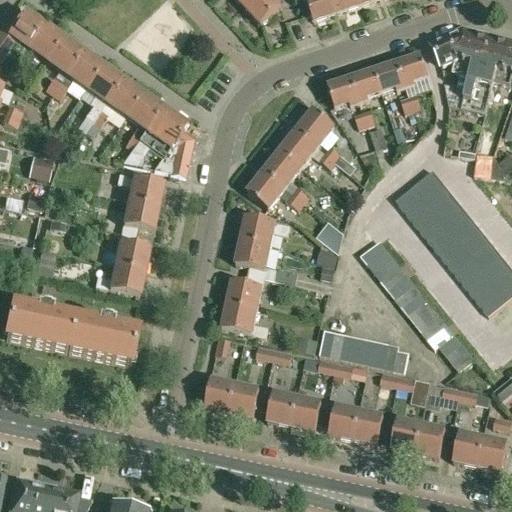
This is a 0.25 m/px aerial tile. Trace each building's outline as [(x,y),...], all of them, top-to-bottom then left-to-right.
[(233,0),(243,10),(253,0),(233,0)] [(281,11),(271,0),(253,0),(243,10),(261,29),(281,11)] [(305,0),(314,26),(338,18),(331,0),(305,0)] [(331,0),(338,18),(361,11),(357,0),(331,0)] [(357,0),(361,11),(384,3),(383,0),(357,0)] [(26,52),(44,28),(25,15),(20,23),(13,18),(0,36),(0,66),(15,45),(26,52)] [(46,66),(63,42),(44,28),(26,52),(46,66)] [(506,58),(511,53),(511,46),(510,48),(472,39),(470,33),(464,36),(470,50),(468,65),(474,67),(470,81),(462,114),(486,120),(494,86),(493,86),(496,71),(503,72),(506,58)] [(462,114),(470,81),(474,67),(468,65),(470,50),(464,36),(432,50),(442,71),(454,65),(456,66),(453,77),(462,79),(459,90),(446,87),(450,111),(462,114)] [(66,80),(83,56),(63,42),(46,66),(59,75),(66,80)] [(493,86),(494,86),(510,90),(511,83),(511,53),(506,58),(503,72),(496,71),(493,86)] [(86,94),(103,70),(83,56),(66,80),(73,85),(86,94)] [(397,68),(407,93),(415,90),(414,87),(428,82),(421,60),(397,68)] [(22,72),(15,67),(6,81),(13,85),(22,72)] [(397,96),(407,93),(397,68),(374,76),(382,98),(396,93),(397,96)] [(106,108),(123,84),(103,70),(86,94),(96,101),(91,107),(95,110),(86,123),(92,128),(102,113),(106,108)] [(368,102),(382,98),(374,76),(351,83),(360,109),(369,106),(368,102)] [(56,81),(46,95),(52,100),(62,86),(56,81)] [(351,112),(360,109),(351,83),(328,91),(335,113),(350,108),(351,112)] [(126,122),(143,98),(123,84),(106,108),(113,113),(126,122)] [(62,86),(52,100),(59,105),(69,90),(62,86)] [(409,100),(414,115),(422,113),(417,97),(409,100)] [(146,136),(163,112),(143,98),(126,122),(139,131),(125,151),(132,156),(146,136)] [(406,118),(414,115),(409,100),(401,103),(406,118)] [(4,118),(19,124),(22,117),(7,111),(4,118)] [(173,149),(182,136),(187,129),(163,112),(146,136),(132,156),(123,169),(138,172),(151,154),(163,163),(173,149)] [(102,113),(92,128),(99,133),(109,118),(102,113)] [(362,116),(367,131),(375,128),(370,113),(362,116)] [(297,136),(318,153),(335,132),(314,115),(297,136)] [(359,133),(367,131),(362,116),(354,118),(359,133)] [(16,132),(19,124),(4,118),(1,126),(16,132)] [(402,131),(393,134),(399,151),(407,148),(402,131)] [(381,133),(369,137),(376,156),(387,152),(381,133)] [(170,178),(169,179),(185,182),(193,144),(182,136),(173,149),(163,163),(155,175),(170,178)] [(302,173),(318,153),(297,136),(280,156),(302,173)] [(325,158),(337,168),(342,161),(330,151),(325,158)] [(476,158),(460,155),(459,161),(475,164),(476,158)] [(286,194),(302,173),(280,156),(264,177),(286,194)] [(332,174),(337,168),(325,158),(319,164),(332,174)] [(36,163),(32,181),(48,185),(52,167),(36,163)] [(433,176),(414,191),(422,201),(441,186),(433,176)] [(269,215),(286,194),(264,177),(248,197),(269,215)] [(129,206),(158,212),(164,188),(134,182),(119,179),(117,189),(132,192),(129,206)] [(441,186),(422,201),(429,210),(448,194),(441,186)] [(414,191),(395,206),(403,216),(422,201),(414,191)] [(292,199),(304,209),(310,202),(297,192),(292,199)] [(448,194),(429,210),(436,218),(455,203),(448,194)] [(43,202),(30,199),(27,213),(40,216),(43,202)] [(299,215),(304,209),(292,199),(287,205),(299,215)] [(422,201),(403,216),(410,225),(429,210),(422,201)] [(455,203),(436,218),(443,227),(462,212),(455,203)] [(153,237),(158,212),(129,206),(122,238),(138,242),(140,234),(153,237)] [(429,210),(410,225),(417,233),(436,218),(429,210)] [(462,212),(443,227),(450,236),(469,221),(462,212)] [(436,218),(417,233),(424,242),(443,227),(436,218)] [(241,245),(271,252),(274,238),(288,241),(290,231),(276,228),(276,227),(246,221),(241,245)] [(469,221),(450,236),(457,245),(476,230),(469,221)] [(51,223),(49,233),(51,233),(64,235),(64,232),(65,226),(51,223)] [(443,227),(424,242),(431,251),(450,236),(443,227)] [(476,230),(457,245),(464,254),(483,239),(476,230)] [(450,236),(431,251),(438,260),(457,245),(450,236)] [(137,250),(138,242),(122,238),(115,271),(145,277),(150,252),(137,250)] [(483,239),(464,254),(471,263),(490,247),(483,239)] [(271,252),(241,245),(236,270),(250,273),(248,281),(264,284),(275,286),(278,276),(266,274),(271,252)] [(457,245),(438,260),(445,269),(464,254),(457,245)] [(366,270),(386,255),(380,246),(360,262),(366,270)] [(338,259),(321,247),(316,266),(335,271),(338,259)] [(490,247),(471,263),(478,271),(497,256),(490,247)] [(464,254),(445,269),(453,278),(471,263),(464,254)] [(373,279),(393,263),(386,255),(366,270),(373,279)] [(497,256),(478,271),(486,280),(504,265),(497,256)] [(380,287),(400,272),(393,263),(373,279),(380,287)] [(471,263),(453,278),(460,286),(478,271),(471,263)] [(504,265),(486,280),(493,289),(511,274),(504,265)] [(322,269),(320,282),(331,284),(333,271),(322,269)] [(139,301),(145,277),(115,271),(112,285),(98,281),(95,292),(110,294),(110,295),(139,301)] [(478,271),(460,286),(467,295),(486,280),(478,271)] [(387,296),(407,280),(400,272),(380,287),(387,296)] [(511,274),(493,289),(500,298),(511,288),(511,274)] [(393,304),(413,289),(407,280),(387,296),(393,304)] [(486,280),(467,295),(474,304),(493,289),(486,280)] [(257,316),(264,284),(248,281),(246,288),(233,285),(227,310),(257,316)] [(33,288),(18,285),(14,304),(29,307),(33,288)] [(12,290),(1,287),(0,290),(0,297),(10,299),(12,290)] [(511,288),(500,298),(508,309),(511,305),(511,288)] [(400,313),(420,297),(413,289),(393,304),(400,313)] [(493,289),(474,304),(481,313),(500,298),(493,289)] [(407,321),(427,306),(420,297),(400,313),(407,321)] [(500,298),(481,313),(489,324),(508,309),(500,298)] [(414,330),(434,314),(427,306),(407,321),(414,330)] [(13,310),(6,344),(68,357),(75,324),(52,319),(53,314),(38,311),(37,316),(13,310)] [(254,329),(257,316),(227,310),(222,334),(252,340),(266,343),(268,333),(254,329)] [(420,338),(440,323),(434,314),(414,330),(420,338)] [(427,347),(447,331),(440,323),(420,338),(427,347)] [(75,324),(68,357),(130,371),(137,337),(113,332),(114,327),(99,324),(98,329),(75,324)] [(434,355),(437,353),(454,340),(447,331),(427,347),(434,355)] [(330,362),(335,338),(324,335),(319,360),(330,362)] [(340,365),(346,340),(335,338),(330,362),(340,365)] [(351,367),(356,342),(346,340),(340,365),(351,367)] [(444,362),(461,348),(454,340),(437,353),(444,362)] [(299,342),(296,355),(314,358),(317,346),(299,342)] [(361,369),(367,345),(356,342),(351,367),(361,369)] [(226,362),(230,346),(219,344),(216,360),(226,362)] [(372,372),(377,347),(367,345),(361,369),(372,372)] [(382,374),(388,349),(377,347),(372,372),(382,374)] [(451,370),(468,357),(461,348),(444,362),(451,370)] [(394,376),(398,356),(399,352),(388,349),(382,374),(394,376)] [(273,367),(275,355),(260,352),(257,363),(273,367)] [(275,355),(273,367),(288,370),(291,358),(275,355)] [(398,356),(394,376),(404,379),(409,359),(398,356)] [(468,357),(451,370),(458,379),(475,366),(468,357)] [(335,380),(337,368),(322,365),(319,377),(335,380)] [(337,368),(335,380),(351,383),(353,372),(337,368)] [(425,412),(431,388),(382,378),(380,390),(414,397),(412,409),(425,412)] [(229,419),(235,389),(211,384),(205,413),(229,419)] [(511,385),(496,398),(502,407),(511,398),(511,385)] [(459,407),(461,395),(431,388),(425,412),(441,415),(443,403),(459,407)] [(235,389),(229,419),(253,424),(260,394),(235,389)] [(461,395),(459,407),(475,410),(477,399),(461,395)] [(291,432),(298,403),(273,397),(267,427),(291,432)] [(298,403),(291,432),(315,437),(322,408),(298,403)] [(353,445),(360,416),(335,411),(329,440),(353,445)] [(360,416),(353,445),(377,451),(384,421),(360,416)] [(493,431),(511,435),(511,428),(511,425),(495,421),(493,431)] [(415,459),(422,429),(398,424),(391,454),(415,459)] [(422,429),(415,459),(439,464),(446,435),(422,429)] [(477,472),(484,443),(459,438),(453,467),(477,472)] [(484,443),(477,472),(501,477),(508,448),(484,443)] [(32,511),(37,492),(16,488),(10,511),(32,511)] [(53,511),(57,497),(37,492),(32,511),(53,511)] [(75,511),(78,501),(57,497),(53,511),(75,511)]
